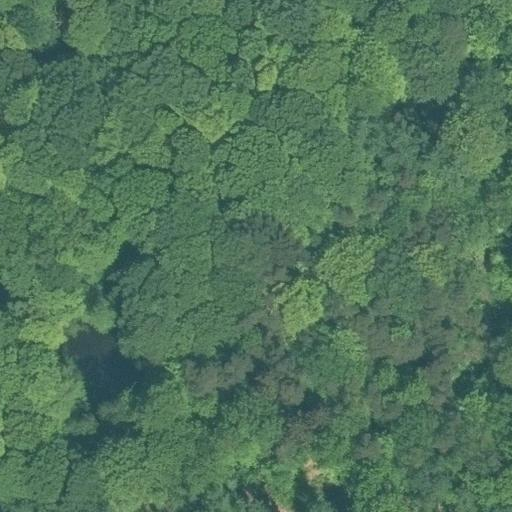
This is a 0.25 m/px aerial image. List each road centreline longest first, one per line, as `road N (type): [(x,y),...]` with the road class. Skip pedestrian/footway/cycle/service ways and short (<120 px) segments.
road 1 (track): [(460,0),(500,475)]
road 2 (track): [(500,475),(168,511)]
